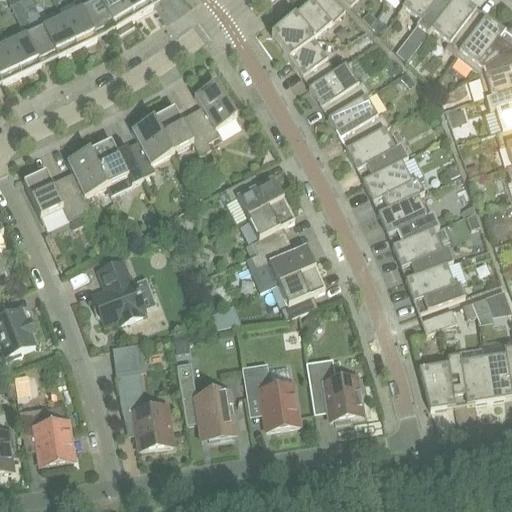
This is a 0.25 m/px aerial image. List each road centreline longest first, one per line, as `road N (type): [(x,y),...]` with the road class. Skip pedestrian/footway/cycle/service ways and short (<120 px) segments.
road 1 (residential): [(225,19),(325,193),(391,358),(414,448)]
road 2 (residential): [(117,492),(46,278),(0,182)]
road 3 (residential): [(414,448),(117,492)]
road 4 (residential): [(0,152),(102,99),(225,19)]
